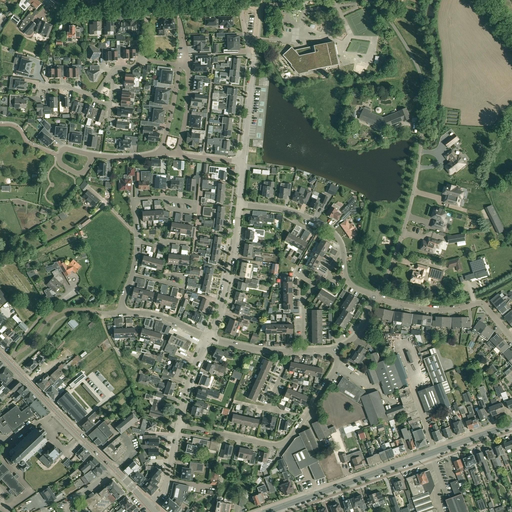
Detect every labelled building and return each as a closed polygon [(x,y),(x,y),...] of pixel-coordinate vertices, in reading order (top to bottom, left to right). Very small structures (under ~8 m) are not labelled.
[(20,0),(20,2),(27,8),(31,4),(34,0),(20,0)] [(36,9),(41,4),(36,0),(34,0),(31,4),(36,9)] [(23,32),(26,34),(30,30),(34,31),(34,32),(39,33),(39,34),(45,36),(44,37),(47,38),(52,26),(51,25),(51,24),(48,23),(47,24),(46,24),(47,23),(43,22),(43,23),(38,21),(37,25),(35,24),(31,20),(34,17),(31,14),(30,13),(23,21),(20,28),(23,32)] [(10,19),(17,25),(20,20),(14,15),(10,19)] [(224,17),(219,18),(219,20),(219,25),(225,25),(225,28),(230,28),(230,25),(233,25),(233,24),(233,22),(233,17),(228,17),(228,18),(224,18),(224,17)] [(165,19),(163,19),(161,20),(161,24),(160,24),(160,29),(157,29),(157,36),(164,35),(164,29),(175,29),(174,22),(174,20),(172,19),(170,19),(169,20),(169,21),(166,21),(166,20),(165,19)] [(109,32),(114,31),(113,21),(107,22),(107,29),(104,29),(104,35),(110,35),(109,32)] [(116,21),(116,33),(121,33),(121,32),(125,32),(125,31),(132,31),(132,32),(136,32),(136,31),(136,29),(138,29),(138,24),(136,25),(136,22),(134,22),(134,21),(127,21),(127,22),(124,22),(124,23),(120,23),(120,21),(116,21)] [(90,35),(95,35),(98,34),(98,31),(101,31),(100,22),(93,22),(93,27),(90,27),(90,35)] [(83,28),(79,28),(79,27),(75,27),(74,27),(74,26),(73,26),(71,26),(70,26),(70,27),(69,27),(69,31),(68,31),(67,38),(68,38),(68,41),(72,41),(72,38),(74,38),(79,38),(79,33),(83,33),(83,28)] [(228,37),(228,43),(239,43),(239,36),(232,36),(232,33),(216,34),(217,38),(228,37)] [(200,37),(194,37),(194,46),(197,46),(197,47),(197,52),(204,52),(204,46),(205,45),(205,36),(200,36),(200,37)] [(239,50),(239,43),(228,43),(228,50),(223,50),(223,53),(232,53),(232,50),(239,50)] [(335,43),(332,43),(305,49),(302,50),(302,51),(303,52),(297,53),(295,51),(295,50),(292,47),(283,55),(299,73),(340,65),(338,55),(336,45),(335,43)] [(123,59),(129,59),(129,50),(126,50),(126,47),(123,47),(123,44),(120,44),(120,46),(120,53),(123,53),(123,59)] [(117,61),(116,61),(117,61),(117,54),(120,54),(120,53),(120,46),(117,46),(117,48),(115,48),(114,50),(114,52),(111,52),(111,61),(112,61),(112,62),(113,62),(116,62),(117,61)] [(138,46),(135,46),(135,47),(134,47),(133,47),(132,48),(131,48),(130,48),(129,48),(129,50),(129,59),(130,59),(130,60),(131,60),(134,60),(134,59),(135,59),(135,52),(138,52),(138,46)] [(94,60),(99,56),(99,50),(93,47),(88,50),(88,56),(94,60)] [(18,65),(31,68),(32,62),(26,60),(27,57),(17,55),(17,58),(19,59),(18,65)] [(200,63),(194,63),(194,72),(206,72),(206,67),(210,67),(210,56),(195,56),(195,57),(196,57),(200,56),(200,63)] [(23,73),(29,74),(31,68),(18,65),(16,74),(22,76),(23,73)] [(57,66),(57,69),(54,69),(55,78),(60,78),(60,72),(63,71),(63,65),(57,66)] [(66,65),(63,65),(63,71),(66,71),(67,78),(73,78),(73,77),(72,69),(69,69),(69,67),(68,66),(66,66),(66,65)] [(72,69),(73,77),(73,78),(78,77),(78,71),(81,71),(81,65),(78,65),(78,68),(72,69)] [(54,69),(49,69),(48,66),(45,66),(45,72),(48,72),(49,78),(55,78),(54,69)] [(90,69),(87,75),(90,80),(97,80),(100,75),(96,69),(96,66),(90,66),(90,69)] [(160,77),(172,78),(172,76),(173,77),(174,72),(172,72),(173,72),(165,71),(166,68),(158,66),(157,70),(161,71),(160,77)] [(132,75),(125,74),(125,80),(136,81),(137,81),(138,81),(138,79),(138,78),(138,74),(139,74),(139,71),(133,70),(132,75)] [(199,80),(194,79),(193,91),(201,92),(202,83),(205,83),(206,77),(200,76),(199,80)] [(15,88),(26,90),(26,86),(27,86),(27,83),(26,83),(27,82),(19,82),(19,78),(13,77),(12,84),(15,84),(15,88)] [(157,80),(156,86),(163,87),(164,84),(171,85),(171,84),(172,84),(173,80),(171,80),(172,78),(160,77),(161,77),(161,81),(157,80)] [(130,90),(135,90),(137,90),(137,87),(136,87),(136,81),(125,80),(125,82),(124,81),(123,85),(124,85),(124,86),(131,87),(130,90)] [(156,92),(156,96),(168,98),(168,95),(169,95),(169,92),(169,91),(163,91),(163,87),(156,86),(155,86),(154,92),(156,92)] [(134,93),(135,90),(130,90),(128,90),(128,93),(122,92),(122,93),(121,93),(120,96),(121,97),(121,98),(130,99),(134,99),(135,93),(134,93)] [(26,108),(26,105),(26,100),(21,100),(20,99),(18,99),(18,95),(10,95),(10,103),(15,103),(15,108),(26,108)] [(195,99),(191,98),(191,106),(201,107),(201,104),(203,105),(203,102),(206,103),(207,96),(195,95),(195,99)] [(153,102),(152,106),(157,107),(161,107),(161,104),(162,104),(167,104),(168,103),(168,101),(167,101),(168,98),(156,96),(155,103),(153,102)] [(71,103),(68,103),(68,97),(62,98),(62,105),(60,105),(60,112),(63,112),(63,107),(68,107),(71,107),(71,103)] [(44,114),(51,114),(53,114),(54,113),(53,111),(56,111),(57,110),(57,108),(57,98),(50,98),(51,108),(48,108),(48,107),(44,107),(44,114)] [(130,99),(121,98),(121,104),(127,104),(127,108),(132,108),(133,108),(133,102),(130,102),(130,99)] [(219,102),(217,102),(217,100),(213,99),(213,102),(212,105),(235,108),(236,102),(226,101),(226,103),(223,103),(218,103),(219,102)] [(75,102),(73,108),(71,112),(75,113),(75,111),(81,113),(83,106),(80,105),(81,103),(75,102)] [(85,105),(86,106),(84,114),(87,114),(86,118),(92,120),(94,113),(91,112),(93,107),(90,106),(90,105),(85,104),(85,105)] [(218,109),(228,110),(228,113),(235,114),(235,108),(212,105),(212,109),(218,110),(218,109)] [(152,112),(152,116),(164,117),(164,116),(165,113),(164,112),(164,111),(157,110),(157,107),(152,106),(150,106),(149,112),(152,112)] [(132,114),(132,108),(125,107),(125,110),(118,109),(117,116),(127,117),(128,113),(132,114)] [(371,111),(364,108),(362,111),(359,119),(383,129),(403,121),(410,119),(406,108),(400,110),(400,111),(383,118),(371,113),(371,111)] [(101,123),(105,111),(99,109),(97,116),(94,115),(93,120),(95,121),(101,123)] [(189,127),(197,128),(200,128),(200,122),(201,117),(203,117),(204,113),(196,112),(196,116),(191,115),(189,127)] [(163,118),(164,117),(152,116),(151,120),(148,119),(147,125),(155,126),(155,123),(163,124),(163,123),(164,122),(164,119),(163,118)] [(129,129),(129,123),(129,122),(129,120),(124,119),(124,122),(117,121),(116,128),(129,129)] [(76,144),(80,144),(81,136),(76,135),(76,132),(74,132),(75,125),(70,124),(70,134),(73,134),(71,142),(76,143),(76,144)] [(60,127),(56,127),(55,135),(58,135),(58,138),(60,138),(60,139),(65,140),(66,129),(60,128),(60,127)] [(49,133),(44,128),(40,133),(43,135),(39,140),(40,141),(40,142),(43,144),(43,143),(47,147),(49,144),(50,145),(53,141),(47,137),(49,133)] [(158,142),(159,134),(152,133),(153,129),(143,128),(142,134),(148,135),(148,141),(152,141),(152,142),(155,143),(155,142),(158,142)] [(85,129),(84,137),(89,137),(87,146),(95,148),(96,138),(93,137),(92,136),(93,130),(85,129)] [(196,135),(187,134),(186,142),(190,142),(189,145),(194,146),(194,143),(198,143),(199,139),(204,140),(205,131),(192,130),(197,131),(196,135)] [(452,145),(459,139),(455,134),(448,140),(452,145)] [(131,139),(131,141),(119,139),(118,145),(117,144),(117,149),(118,149),(118,150),(124,150),(124,148),(130,149),(131,143),(134,144),(135,137),(131,137),(131,138),(130,138),(130,139),(131,139)] [(219,149),(229,150),(230,142),(225,142),(225,139),(213,138),(213,139),(208,139),(207,144),(220,145),(219,149)] [(457,171),(462,167),(455,158),(454,159),(452,156),(455,154),(452,150),(445,156),(447,160),(448,159),(451,162),(445,167),(451,175),(456,170),(457,171)] [(106,163),(102,163),(102,164),(100,164),(100,168),(98,168),(97,174),(99,174),(99,176),(104,176),(104,180),(109,181),(110,173),(106,172),(107,164),(106,164),(106,163)] [(226,180),(226,173),(221,172),(222,167),(209,166),(209,173),(215,174),(215,179),(226,180)] [(141,178),(141,182),(139,182),(139,189),(149,189),(149,182),(150,182),(150,172),(145,172),(145,178),(141,178)] [(155,188),(166,189),(166,175),(160,175),(160,178),(156,178),(156,175),(151,175),(151,183),(155,183),(155,188)] [(126,190),(131,190),(131,180),(130,176),(128,176),(125,176),(125,180),(121,180),(121,184),(122,184),(122,190),(126,189),(126,190)] [(171,189),(178,190),(179,187),(183,187),(183,178),(176,178),(176,181),(171,181),(171,189)] [(196,180),(187,179),(186,191),(194,191),(196,180)] [(261,185),(260,191),(263,191),(262,196),(269,197),(269,194),(269,193),(273,194),(273,189),(274,183),(268,182),(267,187),(264,187),(264,185),(263,185),(261,185)] [(280,188),(279,198),(286,199),(286,196),(286,195),(289,196),(290,191),(291,184),(284,184),(281,184),(280,188)] [(331,184),(327,193),(334,196),(339,187),(331,184)] [(445,187),(443,194),(446,195),(448,195),(448,196),(451,197),(450,204),(459,206),(458,205),(460,198),(462,199),(462,198),(457,197),(459,191),(460,189),(456,188),(456,187),(448,185),(447,188),(445,187)] [(296,192),(292,200),(302,204),(303,203),(305,198),(308,200),(311,192),(306,189),(304,192),(300,191),(299,193),(296,192)] [(94,206),(99,200),(88,191),(83,197),(94,206)] [(325,204),(328,197),(323,195),(322,199),(317,198),(316,200),(313,199),(310,207),(316,210),(319,202),(320,202),(320,203),(325,204)] [(354,198),(347,205),(351,209),(358,202),(354,198)] [(339,207),(333,203),(326,214),(332,218),(333,217),(337,220),(341,215),(337,212),(339,207)] [(158,220),(164,220),(164,219),(168,219),(169,212),(163,211),(163,210),(161,211),(160,205),(157,205),(158,220)] [(499,234),(505,231),(492,205),(486,208),(499,234)] [(437,210),(434,209),(432,217),(434,218),(433,221),(431,226),(445,231),(447,225),(449,219),(446,218),(447,213),(443,212),(444,210),(438,208),(437,210)] [(68,217),(64,211),(58,215),(62,220),(68,217)] [(170,232),(175,233),(179,213),(176,213),(174,223),(172,222),(170,232)] [(249,217),(249,221),(250,221),(250,224),(259,225),(259,221),(273,223),(273,221),(274,215),(266,214),(266,215),(259,214),(259,218),(251,217),(249,217)] [(81,223),(77,226),(80,229),(83,226),(90,221),(88,217),(81,223)] [(356,235),(356,234),(354,231),(355,229),(356,228),(352,224),(351,224),(350,225),(347,221),(346,221),(341,224),(341,225),(350,238),(351,238),(356,235)] [(245,238),(245,239),(252,239),(252,242),(257,243),(257,241),(258,241),(258,238),(258,237),(258,236),(264,237),(264,230),(253,228),(253,232),(246,231),(246,235),(245,235),(244,235),(244,237),(245,238)] [(284,241),(289,243),(296,231),(294,229),(291,234),(289,233),(284,241)] [(287,246),(292,249),(298,238),(296,237),(299,232),(296,231),(289,243),(287,246)] [(292,249),(296,251),(305,236),(303,234),(300,239),(298,238),(292,249)] [(464,235),(449,237),(450,243),(465,241),(464,235)] [(308,237),(305,236),(296,251),(301,254),(307,243),(305,242),(308,237)] [(319,244),(327,249),(330,244),(321,239),(319,244)] [(441,245),(442,241),(440,240),(439,242),(431,239),(430,243),(423,241),(421,249),(430,252),(432,252),(435,247),(439,248),(440,244),(441,245)] [(199,244),(211,245),(210,248),(220,250),(220,244),(200,240),(200,241),(199,244)] [(245,244),(244,250),(259,252),(260,249),(252,248),(253,245),(245,244)] [(319,244),(316,249),(325,253),(327,249),(319,244)] [(314,253),(322,258),(325,253),(316,249),(314,253)] [(311,258),(319,262),(322,258),(314,253),(312,252),(311,253),(310,254),(310,257),(311,257),(311,258)] [(154,258),(151,267),(156,269),(160,254),(157,254),(156,259),(154,258)] [(218,262),(219,256),(212,255),(209,254),(206,254),(206,257),(209,257),(212,257),(211,261),(208,260),(208,263),(216,265),(217,262),(218,262)] [(317,267),(319,262),(311,258),(309,262),(317,267)] [(458,271),(462,270),(459,259),(447,262),(449,268),(456,266),(458,271)] [(471,279),(476,278),(477,278),(488,275),(487,269),(482,271),(481,267),(482,266),(480,259),(470,262),(473,273),(470,274),(471,279)] [(80,267),(73,260),(68,266),(64,262),(62,263),(61,260),(57,262),(65,276),(71,273),(70,272),(72,270),(75,273),(80,267)] [(253,267),(258,268),(259,266),(254,265),(252,264),(242,262),(241,270),(251,271),(253,272),(253,267)] [(306,266),(314,271),(317,267),(309,262),(306,266)] [(271,272),(278,274),(279,264),(272,263),(271,272)] [(55,268),(55,266),(54,264),(45,268),(48,273),(55,268)] [(416,269),(419,269),(418,273),(413,271),(411,281),(420,283),(420,282),(422,283),(423,279),(428,281),(429,277),(441,280),(441,278),(443,278),(444,275),(442,275),(443,272),(418,265),(416,269)] [(191,267),(190,270),(192,271),(200,272),(206,274),(212,275),(213,269),(204,267),(204,270),(201,270),(201,269),(192,267),(192,268),(191,267)] [(46,285),(50,289),(49,289),(48,288),(44,291),(47,296),(44,297),(46,301),(53,297),(50,291),(52,290),(55,293),(56,291),(62,285),(59,282),(60,282),(63,280),(57,269),(52,272),(54,276),(46,285)] [(247,282),(257,283),(258,280),(250,278),(251,271),(241,270),(239,276),(248,278),(247,282)] [(200,272),(199,275),(205,277),(204,280),(211,281),(212,275),(206,274),(200,272)] [(132,297),(137,298),(142,279),(137,278),(135,282),(138,283),(136,288),(134,288),(132,297)] [(142,279),(137,298),(142,299),(144,290),(142,290),(143,287),(144,287),(146,280),(142,279)] [(188,282),(187,286),(202,289),(202,291),(209,293),(210,290),(209,290),(209,287),(203,285),(192,283),(188,282)] [(237,289),(244,290),(246,291),(247,288),(247,287),(252,288),(256,289),(257,284),(247,282),(246,284),(245,283),(239,282),(237,289)] [(160,294),(158,294),(157,296),(155,296),(154,300),(156,300),(156,303),(161,304),(166,285),(163,284),(160,294)] [(146,291),(144,290),(142,299),(147,301),(151,286),(148,285),(146,291)] [(153,299),(154,300),(155,296),(154,295),(154,293),(152,292),(153,287),(151,286),(147,301),(152,302),(153,299)] [(166,305),(171,307),(176,288),(173,287),(170,297),(168,296),(166,305)] [(171,307),(170,310),(175,311),(178,299),(176,298),(178,288),(176,288),(171,307)] [(316,298),(323,302),(329,292),(322,288),(321,289),(316,298)] [(0,302),(2,305),(8,300),(0,290),(0,289),(0,302)] [(187,291),(186,294),(191,295),(190,297),(194,299),(193,302),(207,307),(209,301),(203,299),(202,301),(196,299),(198,294),(187,291)] [(244,299),(245,294),(236,292),(234,299),(237,300),(236,302),(242,303),(243,301),(242,301),(243,298),(244,299)] [(330,307),(335,298),(336,297),(329,292),(323,302),(330,307)] [(502,293),(499,295),(499,294),(491,301),(497,308),(509,298),(507,296),(505,297),(502,293)] [(358,299),(350,294),(347,297),(356,303),(358,299)] [(347,297),(345,301),(354,306),(356,303),(347,297)] [(510,300),(509,298),(497,308),(503,315),(510,308),(507,304),(510,300)] [(345,301),(343,304),(352,310),(354,306),(345,301)] [(193,302),(192,305),(200,308),(199,310),(205,312),(207,307),(193,302)] [(283,304),(283,313),(290,313),(290,310),(292,310),(292,304),(283,304)] [(343,304),(341,308),(352,315),(349,313),(352,310),(343,304)] [(242,315),(244,308),(237,306),(233,305),(232,309),(235,310),(234,313),(242,315)] [(343,309),(341,313),(350,318),(352,315),(341,308),(343,309)] [(377,317),(383,319),(385,310),(376,308),(374,319),(377,319),(377,317)] [(388,322),(391,322),(394,312),(385,310),(383,319),(389,320),(388,322)] [(201,324),(203,317),(199,315),(199,314),(195,312),(194,315),(197,317),(197,318),(194,317),(193,320),(201,324)] [(397,321),(402,322),(404,313),(395,312),(393,323),(396,323),(397,321)] [(341,313),(339,316),(348,322),(350,318),(341,313)] [(413,314),(410,314),(404,313),(402,322),(402,326),(403,326),(407,327),(407,328),(410,326),(411,325),(413,314)] [(414,315),(413,326),(416,326),(416,324),(422,325),(423,316),(414,315)] [(339,316),(337,320),(346,325),(348,322),(339,316)] [(428,326),(428,327),(431,328),(432,317),(423,316),(422,325),(428,326)] [(448,327),(448,329),(451,329),(451,318),(436,317),(436,326),(448,327)] [(79,324),(73,318),(67,323),(73,329),(79,324)] [(114,337),(114,338),(119,338),(119,318),(114,319),(114,326),(116,326),(116,329),(114,329),(114,332),(111,332),(111,337),(114,337)] [(453,330),(456,330),(456,327),(462,327),(462,318),(453,318),(453,330)] [(462,318),(462,327),(468,327),(468,329),(471,329),(471,321),(468,321),(468,318),(462,318)] [(90,329),(97,322),(94,319),(87,326),(90,329)] [(228,326),(237,329),(238,326),(242,327),(243,325),(247,327),(249,323),(239,319),(238,322),(230,319),(228,326)] [(149,340),(152,331),(150,331),(151,328),(152,327),(154,321),(150,320),(149,325),(148,325),(144,339),(149,340)] [(343,329),(346,325),(337,320),(335,323),(343,329)] [(155,329),(154,332),(152,331),(149,340),(154,342),(160,322),(156,321),(154,328),(155,329)] [(476,334),(476,333),(480,336),(487,326),(480,321),(472,332),(476,334)] [(19,325),(18,325),(25,331),(28,328),(22,322),(19,325)] [(164,323),(160,322),(154,342),(160,343),(162,334),(160,334),(161,331),(162,331),(164,323)] [(135,338),(135,337),(137,337),(138,331),(135,331),(135,328),(132,328),(132,323),(129,323),(130,338),(135,338)] [(146,324),(144,329),(142,329),(141,331),(138,331),(137,337),(140,337),(140,338),(144,339),(148,325),(146,324)] [(236,332),(237,329),(228,326),(225,332),(234,336),(234,335),(238,336),(239,333),(236,332)] [(494,331),(487,326),(480,336),(487,341),(494,331)] [(0,334),(0,342),(0,343),(12,332),(10,329),(6,333),(5,333),(3,335),(1,333),(0,334)] [(10,338),(14,334),(12,332),(0,343),(5,347),(10,342),(8,340),(10,338)] [(490,347),(491,345),(494,349),(503,340),(497,333),(487,343),(490,347)] [(15,342),(20,337),(18,334),(12,339),(15,342)] [(171,335),(164,351),(174,356),(178,346),(187,351),(192,342),(184,338),(183,340),(171,335)] [(510,347),(503,340),(494,349),(498,352),(499,352),(502,354),(510,347)] [(365,354),(367,351),(361,347),(357,352),(354,355),(352,354),(348,360),(354,363),(356,361),(358,363),(363,356),(363,355),(364,353),(365,354)] [(232,359),(233,352),(224,351),(223,352),(216,349),(213,356),(216,358),(215,361),(219,363),(222,355),(226,356),(225,357),(232,359)] [(504,358),(506,356),(509,361),(508,362),(511,358),(511,350),(511,351),(509,349),(502,355),(504,358)] [(374,367),(366,370),(372,385),(380,382),(385,395),(399,391),(398,390),(404,388),(392,357),(381,362),(377,352),(370,355),(374,367)] [(158,356),(144,353),(141,361),(153,366),(155,360),(157,361),(158,356)] [(437,353),(423,359),(445,417),(451,415),(452,418),(455,417),(446,394),(451,392),(437,353)] [(398,390),(399,391),(408,419),(412,418),(414,423),(421,420),(417,411),(409,387),(406,387),(405,384),(408,384),(406,379),(408,378),(399,354),(392,357),(404,388),(398,390)] [(76,364),(80,360),(81,360),(77,355),(69,362),(66,359),(63,361),(64,363),(63,365),(62,364),(58,367),(59,368),(50,375),(51,376),(49,377),(46,374),(36,383),(44,391),(56,381),(59,378),(76,364)] [(167,358),(173,360),(172,363),(171,366),(180,370),(183,363),(179,362),(180,359),(174,357),(169,355),(167,358)] [(40,365),(45,360),(42,357),(37,362),(35,361),(35,362),(32,360),(26,366),(28,368),(28,369),(29,370),(30,370),(31,371),(38,363),(40,365)] [(265,359),(263,364),(270,367),(272,363),(265,359)] [(224,374),(227,367),(220,364),(220,365),(214,363),(213,365),(208,363),(205,371),(212,373),(213,369),(224,374)] [(263,364),(261,369),(268,372),(270,367),(263,364)] [(178,376),(180,370),(171,366),(169,366),(168,369),(172,370),(171,374),(178,376)] [(0,379),(1,380),(10,371),(7,368),(6,369),(5,368),(0,373),(0,379)] [(258,374),(266,377),(268,372),(261,369),(258,374)] [(1,384),(5,388),(10,384),(7,382),(13,376),(13,375),(10,371),(1,380),(3,382),(1,384)] [(242,374),(234,371),(231,377),(240,380),(242,374)] [(72,383),(75,386),(86,377),(84,373),(72,383)] [(256,379),(264,382),(266,377),(258,374),(256,379)] [(145,375),(143,375),(141,381),(148,383),(149,382),(150,382),(152,376),(150,375),(150,377),(145,375)] [(201,384),(207,386),(207,387),(209,388),(213,377),(209,375),(208,378),(203,376),(201,384)] [(154,376),(152,376),(150,382),(158,385),(173,390),(175,384),(168,381),(167,384),(160,382),(160,381),(155,379),(154,376)] [(343,377),(336,389),(365,407),(372,427),(383,423),(386,421),(406,414),(403,405),(385,411),(378,390),(367,395),(365,391),(343,377)] [(254,384),(261,387),(264,382),(256,379),(254,384)] [(12,390),(14,392),(21,385),(21,384),(21,383),(19,381),(18,381),(17,381),(12,385),(10,383),(10,384),(5,388),(2,391),(6,395),(12,390)] [(52,386),(45,392),(47,394),(49,396),(56,390),(60,386),(61,385),(59,383),(56,385),(54,383),(52,386)] [(477,384),(479,388),(482,397),(482,396),(484,403),(488,401),(485,393),(486,393),(484,386),(481,387),(479,383),(477,384)] [(100,401),(84,384),(82,386),(98,403),(100,401)] [(252,388),(259,392),(261,387),(254,384),(252,388)] [(498,398),(502,396),(499,389),(498,387),(498,386),(497,384),(493,385),(498,398)] [(13,399),(14,400),(27,388),(25,386),(24,386),(24,385),(18,391),(19,392),(13,399)] [(171,396),(173,390),(158,385),(157,388),(161,389),(165,391),(164,394),(171,396)] [(56,390),(49,396),(51,399),(51,398),(54,400),(64,391),(62,388),(60,386),(56,390)] [(433,386),(419,391),(420,394),(422,393),(430,414),(434,413),(442,409),(433,386)] [(24,397),(30,392),(29,391),(29,390),(27,388),(14,400),(16,402),(22,396),(24,397)] [(218,399),(220,393),(209,389),(209,390),(203,388),(202,391),(198,390),(196,397),(205,400),(207,395),(218,399)] [(252,388),(250,393),(257,397),(259,392),(252,388)] [(284,397),(289,399),(293,390),(287,388),(284,397)] [(502,388),(499,389),(502,396),(504,400),(506,399),(507,402),(510,410),(511,408),(511,400),(509,402),(506,392),(504,393),(502,388)] [(289,399),(294,401),(298,393),(293,390),(289,399)] [(70,393),(68,391),(56,402),(67,413),(67,412),(77,423),(87,414),(69,394),(70,393)] [(22,408),(24,410),(29,406),(37,399),(31,392),(23,399),(27,404),(22,408)] [(255,402),(257,397),(250,393),(248,398),(255,402)] [(294,401),(299,403),(303,395),(298,393),(294,401)] [(163,417),(164,411),(162,410),(158,409),(160,401),(155,400),(156,396),(146,394),(145,398),(149,400),(149,401),(149,402),(150,403),(151,404),(151,405),(152,405),(152,407),(151,407),(149,415),(158,418),(159,416),(163,417)] [(304,405),(308,397),(303,395),(299,403),(304,405)] [(478,401),(481,409),(486,407),(484,403),(482,396),(482,397),(478,398),(479,401),(478,401)] [(496,398),(493,399),(499,414),(505,411),(502,403),(498,404),(496,398)] [(12,430),(12,431),(28,419),(31,423),(35,419),(37,421),(50,412),(37,399),(29,406),(24,410),(21,412),(16,405),(0,417),(0,430),(2,433),(3,433),(3,434),(6,434),(7,434),(12,430)] [(493,416),(499,414),(493,399),(491,400),(493,406),(489,408),(493,416)] [(205,414),(208,404),(203,403),(197,401),(196,404),(196,407),(193,406),(191,414),(198,416),(199,412),(205,414)] [(471,425),(473,429),(479,426),(476,418),(476,419),(474,413),(475,413),(472,405),(467,406),(470,414),(472,420),(473,425),(471,425)] [(481,420),(488,418),(484,409),(478,411),(481,420)] [(98,415),(95,411),(79,426),(86,433),(94,425),(90,421),(94,418),(95,418),(98,415)] [(115,427),(121,434),(138,420),(132,413),(115,427)] [(273,429),(275,418),(268,416),(268,419),(263,418),(261,425),(266,426),(266,427),(273,429)] [(457,416),(455,417),(461,433),(465,431),(461,421),(459,422),(457,416)] [(452,424),(456,434),(461,433),(455,417),(452,418),(454,423),(452,424)] [(113,435),(113,434),(113,433),(110,430),(111,429),(107,425),(111,422),(107,418),(104,421),(102,423),(97,427),(88,435),(98,446),(99,444),(100,445),(101,443),(102,445),(113,435)] [(416,442),(418,448),(422,447),(415,425),(414,423),(412,418),(408,419),(412,426),(414,432),(412,432),(415,440),(414,440),(415,442),(416,442)] [(154,432),(157,423),(146,421),(146,419),(143,419),(140,429),(147,431),(148,430),(154,432)] [(288,419),(286,422),(285,421),(285,420),(284,420),(280,419),(278,431),(281,431),(281,430),(286,431),(287,428),(288,428),(289,425),(290,426),(293,421),(288,419)] [(319,440),(336,432),(334,426),(327,429),(327,428),(333,425),(331,420),(328,421),(328,419),(325,421),(325,419),(323,420),(323,419),(311,424),(319,440)] [(446,438),(452,436),(449,428),(447,429),(445,422),(442,423),(445,430),(443,430),(446,438)] [(419,424),(415,425),(422,447),(426,445),(424,439),(426,439),(422,429),(420,430),(420,429),(419,424)] [(436,442),(442,440),(439,431),(438,431),(436,424),(433,426),(435,432),(432,433),(436,442)] [(56,460),(63,453),(60,450),(59,450),(54,445),(50,449),(45,444),(48,441),(49,441),(49,440),(47,440),(46,438),(46,436),(45,436),(44,436),(47,433),(43,429),(40,432),(40,430),(39,430),(38,430),(36,428),(36,426),(35,426),(35,428),(32,430),(31,429),(31,430),(32,431),(29,434),(28,433),(27,434),(28,435),(25,438),(24,437),(23,437),(24,438),(20,442),(19,441),(18,440),(15,443),(17,445),(13,449),(12,448),(11,448),(12,449),(10,450),(9,452),(10,455),(5,459),(9,463),(11,466),(14,463),(16,463),(19,462),(19,464),(22,465),(25,464),(20,468),(24,472),(30,467),(32,464),(29,461),(30,459),(29,458),(33,455),(34,456),(34,455),(33,455),(37,451),(37,452),(38,452),(42,456),(39,459),(47,467),(52,463),(53,463),(54,464),(57,461),(56,460)] [(288,468),(287,469),(288,470),(289,472),(294,477),(302,473),(301,470),(309,466),(315,480),(325,477),(315,455),(321,452),(309,428),(298,434),(299,436),(295,438),(285,452),(282,456),(288,468)] [(416,449),(412,440),(413,439),(409,431),(407,431),(406,428),(405,428),(401,430),(405,440),(409,439),(410,440),(408,441),(411,451),(416,449)] [(143,435),(143,439),(147,440),(148,440),(148,445),(148,446),(155,446),(158,446),(158,439),(155,439),(155,436),(143,435)] [(119,436),(103,450),(115,462),(116,461),(119,462),(122,458),(120,457),(127,450),(127,449),(122,444),(121,445),(120,443),(123,440),(119,436)] [(380,444),(381,445),(384,451),(380,453),(383,461),(389,459),(383,444),(382,443),(380,437),(378,438),(380,444)] [(219,451),(221,443),(193,438),(192,443),(188,442),(186,452),(195,454),(196,450),(197,450),(199,444),(207,445),(206,448),(219,451)] [(396,441),(401,454),(406,452),(403,444),(400,446),(398,440),(396,441)] [(395,456),(401,454),(396,441),(394,442),(396,447),(392,448),(395,456)] [(383,444),(389,459),(394,456),(392,449),(388,450),(385,444),(383,444)] [(148,445),(140,445),(142,449),(147,451),(148,451),(148,457),(158,457),(158,449),(155,449),(155,446),(148,446),(148,445)] [(230,456),(232,446),(226,445),(224,451),(221,451),(220,457),(225,458),(226,455),(230,456)] [(504,461),(506,460),(504,454),(501,446),(500,446),(500,445),(498,446),(498,447),(495,448),(498,456),(502,455),(504,461)] [(76,454),(83,461),(90,454),(83,447),(80,449),(79,448),(76,451),(78,452),(76,454)] [(238,457),(244,459),(246,449),(246,448),(243,447),(242,448),(240,448),(239,451),(238,451),(238,453),(235,452),(234,459),(237,460),(238,457)] [(370,449),(376,463),(382,461),(379,453),(375,454),(373,448),(370,449)] [(252,450),(246,449),(244,459),(250,460),(249,463),(254,464),(255,458),(252,457),(253,453),(252,453),(252,450)] [(370,465),(376,463),(370,449),(368,450),(371,456),(367,457),(370,465)] [(489,450),(488,449),(486,450),(486,451),(485,451),(488,460),(491,458),(493,464),(495,469),(499,467),(497,462),(496,459),(495,459),(495,458),(492,449),(490,450),(489,450)] [(353,459),(351,459),(353,463),(354,463),(356,469),(364,466),(363,464),(366,463),(364,458),(362,451),(351,454),(353,459)] [(263,472),(273,460),(267,459),(268,454),(260,452),(258,461),(262,462),(260,471),(263,472)] [(482,452),(480,453),(479,453),(477,453),(477,454),(476,455),(479,462),(482,461),(486,474),(487,474),(491,472),(489,467),(485,457),(484,457),(482,452)] [(342,464),(342,463),(349,461),(346,453),(339,455),(342,464)] [(91,470),(100,463),(94,457),(80,469),(84,474),(90,469),(91,470)] [(470,469),(471,472),(474,480),(477,479),(474,471),(469,457),(464,459),(468,470),(470,469)] [(279,460),(277,461),(279,467),(278,467),(280,472),(281,472),(282,472),(288,470),(287,469),(287,467),(282,458),(279,460)] [(461,471),(460,468),(463,467),(460,459),(454,462),(457,469),(457,470),(455,471),(457,475),(459,480),(463,479),(461,471)] [(129,474),(134,470),(136,471),(139,469),(140,468),(134,461),(124,471),(128,475),(129,474)] [(182,468),(181,479),(190,480),(190,477),(192,477),(192,471),(202,472),(203,468),(201,468),(202,464),(192,463),(191,469),(182,468)] [(3,464),(0,466),(0,478),(1,478),(11,489),(15,493),(17,496),(26,489),(9,471),(3,464)] [(102,474),(107,470),(100,464),(84,475),(89,482),(93,479),(94,480),(97,477),(98,477),(102,474)] [(71,477),(79,470),(76,467),(68,474),(71,477)] [(144,480),(147,483),(143,488),(151,495),(155,490),(156,491),(158,489),(157,488),(158,487),(156,485),(159,482),(161,476),(159,475),(161,473),(161,472),(156,468),(149,477),(146,475),(145,478),(144,480)] [(131,476),(130,476),(134,480),(140,474),(139,472),(141,470),(139,469),(136,471),(134,470),(129,474),(131,476)] [(211,469),(209,479),(210,485),(217,485),(218,481),(219,471),(211,469)] [(430,470),(425,472),(429,483),(420,486),(417,475),(407,479),(414,497),(412,498),(417,511),(433,511),(433,510),(434,509),(429,494),(430,494),(435,485),(430,470)] [(294,480),(293,477),(287,471),(282,473),(284,480),(283,480),(284,484),(280,486),(280,487),(279,487),(280,490),(281,489),(281,490),(283,490),(284,495),(289,493),(293,491),(292,488),(293,488),(292,485),(291,486),(289,482),(289,481),(294,480)] [(420,486),(421,486),(429,483),(425,472),(417,475),(420,486)] [(140,485),(144,480),(145,478),(140,474),(134,480),(140,485)] [(270,476),(265,478),(270,491),(275,489),(270,476)] [(84,509),(87,507),(91,511),(102,511),(117,499),(121,496),(125,493),(122,489),(121,490),(116,484),(117,484),(113,480),(109,484),(107,486),(106,486),(94,495),(92,493),(88,495),(90,497),(83,502),(84,503),(80,505),(84,509)] [(395,492),(405,488),(402,480),(395,483),(396,486),(393,487),(395,492)] [(450,483),(455,496),(462,495),(457,480),(450,483)] [(171,497),(181,504),(186,497),(189,486),(173,482),(171,496),(171,497)] [(261,494),(267,492),(264,485),(257,488),(259,493),(257,494),(257,495),(252,497),(255,505),(256,505),(257,506),(258,505),(259,504),(259,503),(264,502),(261,494)] [(50,498),(52,501),(56,498),(49,487),(41,492),(46,500),(50,498)] [(380,504),(379,502),(384,500),(383,498),(381,492),(376,494),(376,493),(370,495),(369,493),(366,494),(369,505),(372,503),(374,507),(380,504)] [(243,493),(242,495),(241,495),(239,506),(241,507),(247,499),(249,495),(246,493),(245,494),(243,493)] [(362,495),(357,497),(361,511),(364,511),(362,505),(365,504),(362,495)] [(446,500),(450,511),(468,511),(462,495),(446,500)] [(115,508),(117,511),(129,500),(126,497),(119,503),(120,505),(118,507),(117,506),(115,508)] [(181,504),(170,497),(164,503),(166,505),(166,507),(165,508),(169,511),(178,511),(177,511),(177,510),(179,511),(182,508),(180,506),(181,504)] [(220,511),(222,502),(220,501),(221,498),(217,497),(217,501),(216,501),(214,511),(220,511)] [(357,506),(359,511),(361,511),(357,497),(351,499),(354,507),(357,506)] [(392,511),(400,511),(399,506),(398,506),(395,497),(391,499),(394,507),(391,508),(392,511)] [(126,511),(128,509),(133,504),(129,500),(117,511),(116,511),(121,511),(122,511),(124,509),(126,511)] [(350,511),(350,509),(352,508),(349,500),(344,502),(346,508),(345,508),(346,511),(347,510),(347,511),(350,511)] [(229,511),(231,504),(222,502),(220,511),(229,511)]
